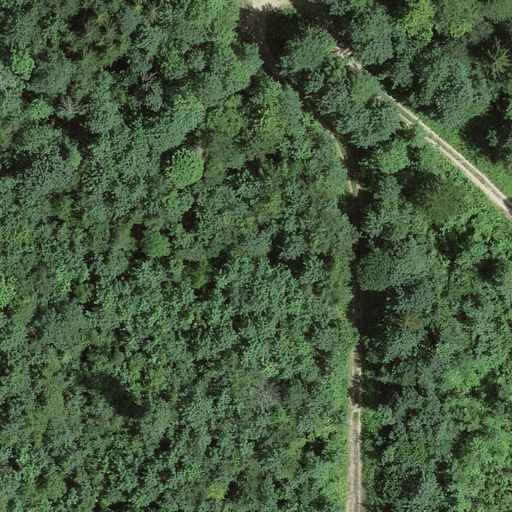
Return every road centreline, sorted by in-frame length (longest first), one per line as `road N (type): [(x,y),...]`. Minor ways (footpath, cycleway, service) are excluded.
road 1 (track): [(262,0),(263,46),(351,159),(360,228),(346,511)]
road 2 (track): [(511,218),(300,0)]
